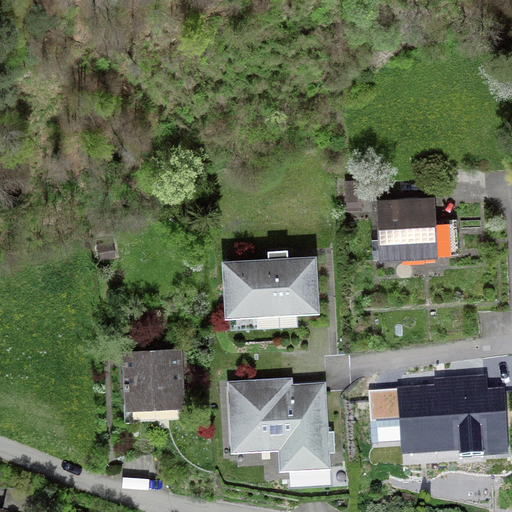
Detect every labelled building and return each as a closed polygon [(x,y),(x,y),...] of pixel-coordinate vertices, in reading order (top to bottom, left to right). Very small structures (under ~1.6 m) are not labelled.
[(434,199),(377,203),(381,265),(439,261),(434,199)] [(317,257),(225,264),(229,323),(321,316),(317,257)] [(181,355),(123,357),(126,416),(184,413),(181,355)] [(293,380),(227,384),(232,460),(281,457),(282,476),(331,473),(325,386),(294,389),(293,380)] [(500,386),(402,393),(407,464),(505,457),(500,386)]
